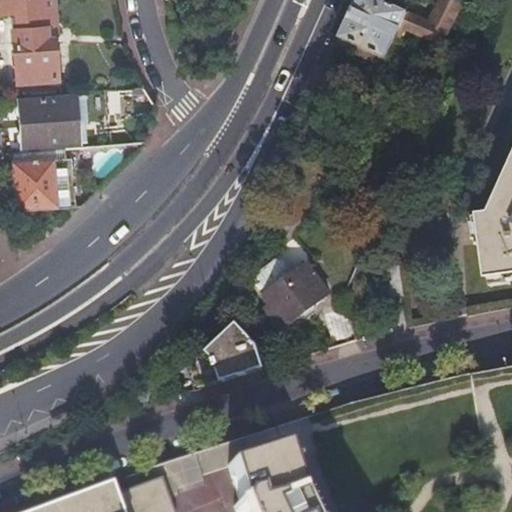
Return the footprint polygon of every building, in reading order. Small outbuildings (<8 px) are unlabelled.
[(0,0),(0,10),(13,9),(15,31),(10,31),(14,81),(53,78),(49,28),(52,28),(49,0),(0,0)] [(379,0),(355,0),(338,37),(384,58),(399,25),(405,28),(411,15),(379,0)] [(455,14),(460,0),(435,0),(434,4),(455,14)] [(411,15),(405,28),(440,45),(455,14),(434,4),(426,21),(411,15)] [(338,37),(334,46),(380,67),(384,58),(338,37)] [(106,89),(74,91),(74,93),(76,124),(100,122),(99,113),(108,112),(106,89)] [(19,146),(78,142),(76,124),(74,93),(15,98),(19,146)] [(511,271),(511,143),(480,211),(469,213),(478,277),(511,272),(511,271)] [(62,147),(9,152),(14,208),(66,205),(62,147)] [(400,176),(389,168),(380,180),(392,188),(400,176)] [(271,303),(266,306),(282,329),(330,295),(308,263),(295,273),(286,260),(277,259),(258,273),(256,282),(271,303)] [(397,267),(371,272),(376,301),(402,296),(397,267)] [(357,342),(348,308),(325,315),(334,348),(357,342)] [(167,366),(178,396),(273,365),(284,362),(270,338),(258,345),(236,325),(192,366),(190,358),(167,366)] [(283,448),(228,467),(240,505),(233,507),(234,511),(318,511),(299,463),(289,466),(283,448)] [(117,494),(112,482),(32,511),(172,511),(160,479),(117,494)]
